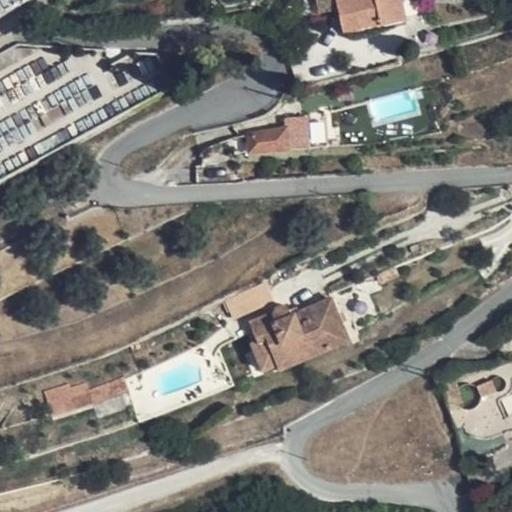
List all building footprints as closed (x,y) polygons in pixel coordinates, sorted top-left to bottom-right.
[(339,8),(337,0),(318,0),(322,12),(339,8)] [(407,18),(403,0),(337,0),(339,8),(339,10),(347,8),(352,28),(382,21),(382,24),(407,18)] [(0,178),(98,126),(106,90),(110,88),(122,111),(155,94),(140,65),(125,73),(65,61),(57,65),(34,60),(24,42),(0,54),(0,178)] [(309,146),(307,125),(296,126),(292,127),(249,135),(251,151),(293,148),(309,146)] [(349,335),(333,298),(294,315),(291,309),(288,306),(284,305),(280,305),(277,308),(275,312),(269,315),(251,323),(258,339),(259,341),(268,338),(279,364),(281,368),(351,339),(349,335)] [(279,364),(268,338),(259,341),(258,339),(252,342),(264,370),(279,364)] [(475,385),(480,399),(502,391),(497,377),(475,385)] [(95,404),(87,381),(72,386),(72,384),(49,391),(57,416),(95,404)] [(511,392),(497,399),(510,427),(511,426),(511,392)]
